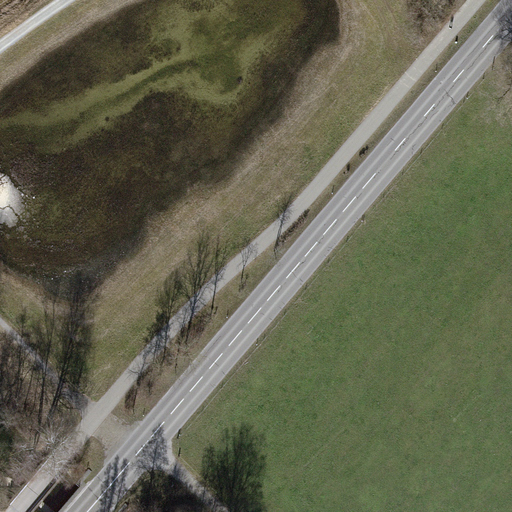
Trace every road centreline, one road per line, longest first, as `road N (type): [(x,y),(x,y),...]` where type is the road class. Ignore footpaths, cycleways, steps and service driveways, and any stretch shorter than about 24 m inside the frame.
road 1 (secondary): [(511,14),(87,511)]
road 2 (track): [(0,327),(94,420),(148,441),(222,511)]
